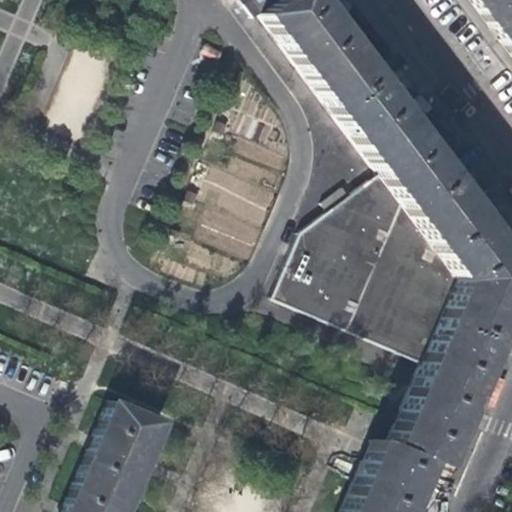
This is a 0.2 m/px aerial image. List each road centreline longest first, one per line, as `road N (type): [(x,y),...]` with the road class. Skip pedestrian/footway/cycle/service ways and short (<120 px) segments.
road 1 (residential): [(195,0),(105,228),(126,272),(197,305),(252,284),(286,216),(306,142),(289,103)]
road 2 (residential): [(387,0),(511,169)]
road 3 (residential): [(289,103),(202,0)]
